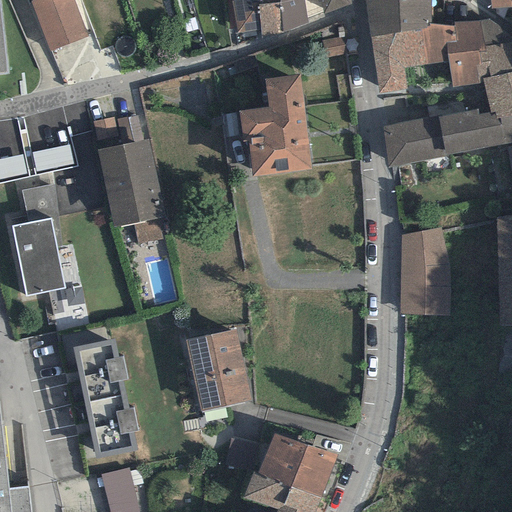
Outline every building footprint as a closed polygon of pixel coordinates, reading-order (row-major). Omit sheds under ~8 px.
[(34,0),(31,2),(49,52),(86,38),(72,0),(34,0)] [(279,3),(278,0),(232,0),(233,2),(230,2),(236,34),(259,29),(260,39),(282,32),(279,3)] [(303,0),(278,0),(279,3),(282,32),(306,22),(303,0)] [(350,5),(349,0),(317,0),(317,2),(323,2),(323,15),(350,5)] [(364,0),(370,37),(420,30),(429,27),(428,23),(430,24),(430,0),(364,0)] [(511,0),(489,0),(490,8),(511,6),(511,0)] [(484,46),(511,41),(511,39),(488,19),(479,20),(484,46)] [(484,46),(479,20),(453,22),(454,26),(456,42),(446,44),(448,61),(451,88),(482,82),(478,53),(486,52),(484,46)] [(456,42),(454,26),(430,24),(428,23),(429,27),(420,30),(426,64),(448,61),(446,44),(456,42)] [(403,68),(426,64),(420,30),(370,37),(378,93),(406,91),(403,68)] [(342,37),(320,41),(323,57),(345,53),(342,37)] [(493,119),(511,114),(511,41),(484,46),(486,52),(478,53),(482,82),(490,112),(493,119)] [(298,74),(263,78),(267,108),(239,111),(243,141),(248,140),(253,177),(311,169),(298,74)] [(477,110),(382,127),(387,168),(511,142),(511,114),(493,119),(490,112),(478,115),(477,110)] [(136,116),(116,120),(122,145),(142,141),(136,116)] [(113,117),(93,122),(99,150),(119,146),(113,117)] [(99,150),(96,150),(113,227),(163,217),(147,140),(142,141),(122,145),(119,146),(99,150)] [(54,184),(21,191),(28,223),(51,218),(56,248),(61,247),(54,184)] [(511,216),(496,218),(498,323),(511,322),(511,216)] [(28,223),(11,226),(24,297),(64,289),(56,248),(51,218),(28,223)] [(440,228),(402,235),(398,314),(448,316),(448,265),(440,228)] [(236,330),(185,341),(202,413),(253,402),(236,330)] [(114,339),(72,348),(94,459),(137,451),(133,432),(137,432),(133,408),(129,409),(123,380),(127,380),(122,357),(118,357),(114,339)] [(0,511),(30,511),(28,487),(8,489),(0,414),(0,511)] [(336,455),(273,433),(256,473),(320,498),(336,455)] [(257,467),(262,442),(229,436),(224,461),(257,467)] [(139,511),(128,468),(100,475),(109,511),(139,511)] [(314,511),(320,498),(256,473),(253,472),(242,497),(276,511),(275,511),(314,511)]
